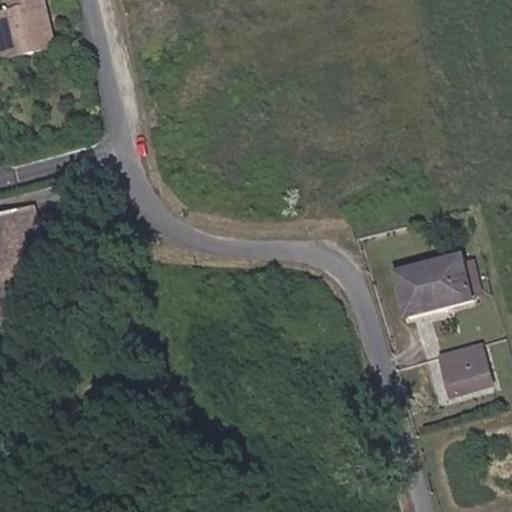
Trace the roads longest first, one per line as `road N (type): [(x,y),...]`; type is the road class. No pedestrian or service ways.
road 1 (residential): [(428,511),(347,269),(202,245),(137,193),(87,0)]
road 2 (unknown): [(125,148),(0,182)]
